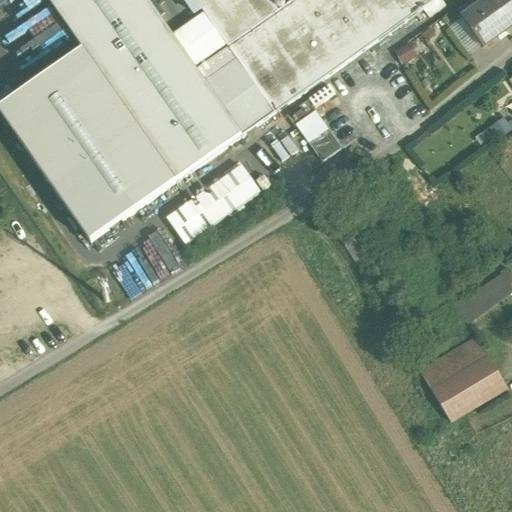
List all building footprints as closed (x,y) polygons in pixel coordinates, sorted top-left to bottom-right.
[(46,0),(82,50),(176,184),(242,138),(204,84),(145,0),(46,0)] [(279,12),(270,0),(195,0),(228,47),(279,12)] [(422,12),(413,0),(295,0),(279,12),(228,47),(238,61),(276,115),(422,12)] [(413,0),(422,12),(438,0),(413,0)] [(511,0),(490,0),(463,20),(483,49),(511,28),(511,0)] [(0,115),(92,244),(176,184),(82,50),(13,97),(0,106),(0,115)] [(276,115),(238,61),(204,84),(242,138),(276,115)] [(0,83),(0,106),(13,97),(3,82),(0,83)] [(308,102),(286,117),(294,129),(316,113),(308,102)] [(342,150),(328,129),(308,143),(322,164),(342,150)] [(242,167),(181,210),(200,237),(261,194),(242,167)] [(366,258),(346,229),(336,236),(355,265),(360,261),(366,258)] [(511,285),(511,279),(506,270),(500,274),(502,277),(509,287),(511,285)] [(502,277),(465,302),(464,300),(453,308),(466,327),(511,294),(511,292),(509,287),(502,277)] [(475,342),(419,376),(450,428),(506,394),(475,342)]
